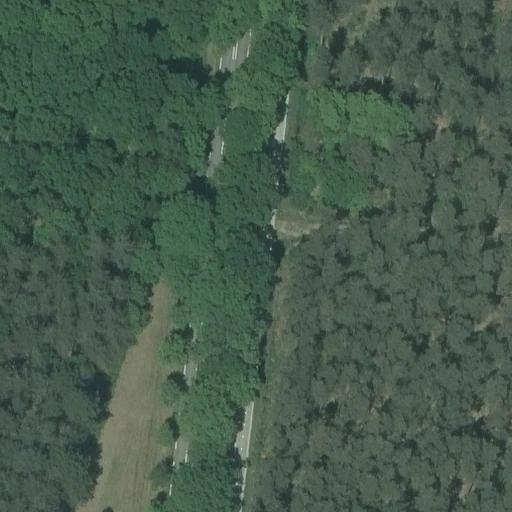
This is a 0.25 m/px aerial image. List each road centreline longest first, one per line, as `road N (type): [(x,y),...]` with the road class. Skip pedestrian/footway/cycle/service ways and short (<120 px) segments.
road 1 (secondary): [(179,511),(240,0)]
road 2 (track): [(263,237),(511,239)]
